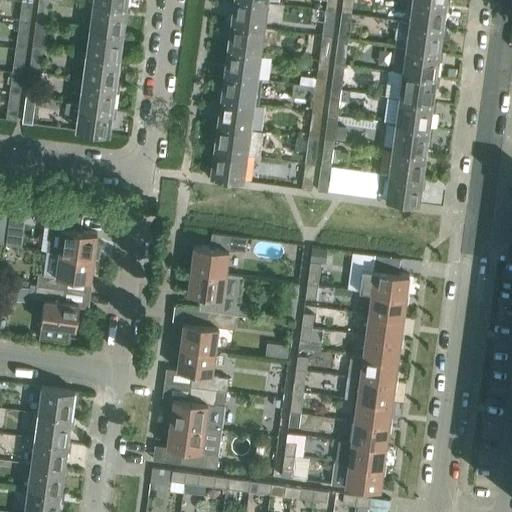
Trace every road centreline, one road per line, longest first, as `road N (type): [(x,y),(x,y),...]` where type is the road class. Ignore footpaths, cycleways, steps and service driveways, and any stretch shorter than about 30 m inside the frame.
road 1 (residential): [(439,511),(505,0)]
road 2 (residential): [(122,368),(145,168)]
road 3 (residential): [(169,0),(145,168)]
road 4 (residential): [(145,168),(0,149)]
road 5 (residential): [(105,511),(122,368)]
road 6 (residential): [(122,368),(0,354)]
